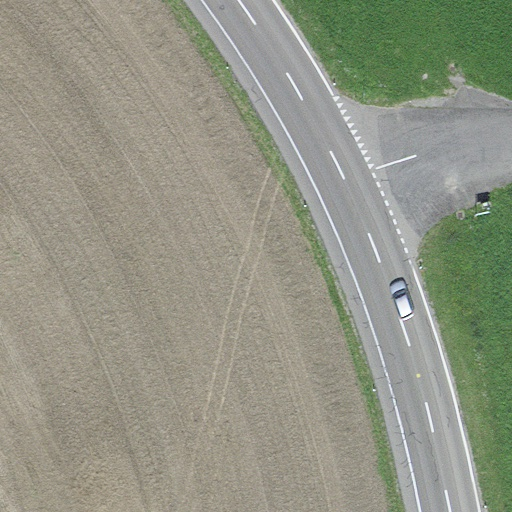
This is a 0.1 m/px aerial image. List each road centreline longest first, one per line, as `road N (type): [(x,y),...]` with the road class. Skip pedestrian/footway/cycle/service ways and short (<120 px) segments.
road 1 (secondary): [(452,511),(401,313),(347,179)]
road 2 (secondary): [(347,179),(239,0)]
road 3 (unclassified): [(347,179),(425,154),(511,145)]
